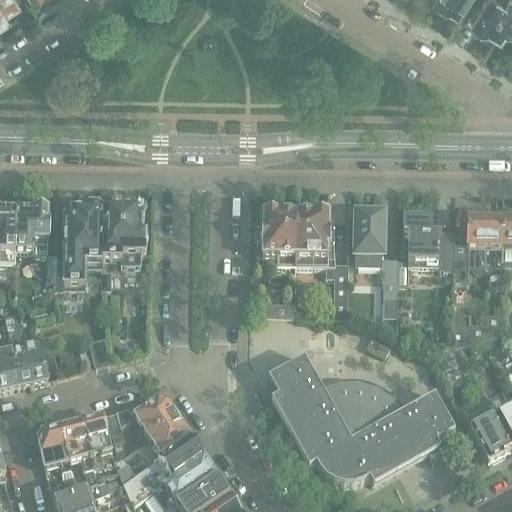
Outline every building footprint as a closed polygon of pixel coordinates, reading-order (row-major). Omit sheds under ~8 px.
[(0,0),(0,15),(5,12),(5,7),(7,6),(10,7),(15,4),(15,1),(15,0),(0,0)] [(434,0),(434,2),(441,7),(447,5),(448,6),(449,5),(456,11),(463,0),(434,0)] [(472,18),(471,21),(471,25),(479,30),(484,29),(486,27),(487,28),(487,27),(499,35),(503,29),(509,32),(511,28),(511,0),(482,0),(471,17),(472,18)] [(32,217),(14,217),(13,258),(30,259),(30,264),(46,264),(46,249),(48,249),(48,228),(47,228),(47,216),(46,216),(43,212),(37,212),(33,216),(32,216),(32,217)] [(87,216),(86,217),(71,217),(71,226),(63,226),(63,265),(55,265),(55,284),(63,284),(63,298),(84,298),(84,275),(102,276),(102,265),(102,217),(100,217),(99,216),(97,215),(95,214),(93,214),(91,214),(89,215),(87,216)] [(143,223),(143,222),(143,221),(143,220),(143,218),(142,217),(142,216),(140,215),(139,215),(138,214),(136,214),(134,215),(132,216),(131,218),(102,217),(102,265),(121,266),(121,273),(139,273),(140,262),(144,262),(144,259),(145,257),(145,255),(146,254),(146,252),(146,250),(146,248),(145,246),(144,244),(144,242),(140,242),(140,226),(141,226),(142,225),(143,223)] [(0,271),(13,271),(13,258),(14,217),(0,216),(0,271)] [(295,275),(296,221),(278,221),(278,220),(277,220),(275,216),(266,216),(263,220),(263,235),(257,235),(256,263),(278,264),(278,274),(295,275)] [(296,221),(295,275),(326,275),(326,285),(334,285),(333,326),(347,326),(348,271),(334,271),(333,263),(333,237),(328,237),(328,221),(325,217),(316,216),(313,221),(296,221)] [(355,222),(354,262),(383,262),(383,222),(373,222),(373,218),(359,217),(359,222),(355,222)] [(442,277),(453,277),(454,261),(454,250),(438,250),(438,238),(431,238),(431,223),(402,223),(402,239),(407,239),(407,266),(439,267),(442,277)] [(466,261),(454,261),(453,277),(453,290),(467,290),(468,255),(502,255),(502,224),(466,224),(466,261)] [(511,224),(502,224),(502,255),(502,270),(511,270),(511,224)] [(381,267),(381,287),(383,287),(383,306),(396,306),(397,267),(381,267)] [(102,277),(102,296),(111,296),(111,278),(102,277)] [(294,310),(250,309),(250,323),(294,324),(294,310)] [(469,325),(454,325),(453,355),(469,350),(469,325)] [(88,350),(95,375),(106,373),(109,372),(104,345),(88,350)] [(88,350),(77,353),(84,378),(94,375),(88,350)] [(31,393),(45,389),(36,352),(13,357),(23,394),(30,392),(31,393)] [(11,396),(19,395),(10,358),(0,359),(0,399),(11,397),(11,396)] [(369,485),(371,490),(373,492),(440,455),(436,448),(454,438),(434,402),(405,418),(400,410),(393,403),(385,397),(376,392),(367,388),(357,387),(347,386),(338,387),(328,390),(319,394),(303,366),(267,385),(277,403),(270,407),(308,474),(315,470),(318,476),(324,484),(333,490),(343,492),(352,492),(363,488),(369,485)] [(142,417),(139,413),(131,419),(128,415),(116,419),(120,434),(134,424),(147,442),(175,423),(165,408),(158,407),(142,417)] [(511,453),(511,408),(505,411),(508,416),(495,423),(511,453)] [(466,432),(487,470),(510,458),(487,416),(479,421),(481,424),(466,432)] [(111,459),(102,423),(80,428),(93,475),(101,473),(99,462),(111,459)] [(189,444),(175,423),(147,442),(161,463),(189,444)] [(93,475),(80,428),(58,434),(68,470),(82,467),(84,478),(93,475)] [(37,445),(39,455),(44,477),(60,473),(62,480),(70,478),(68,470),(58,434),(41,439),(37,445)] [(202,464),(189,444),(161,463),(156,466),(170,485),(202,464)] [(174,511),(216,484),(203,465),(152,500),(159,511),(174,511)] [(215,511),(229,503),(216,484),(174,511),(215,511)] [(53,509),(53,511),(91,511),(89,506),(107,499),(104,490),(53,509)] [(234,511),(229,503),(215,511),(234,511)]
